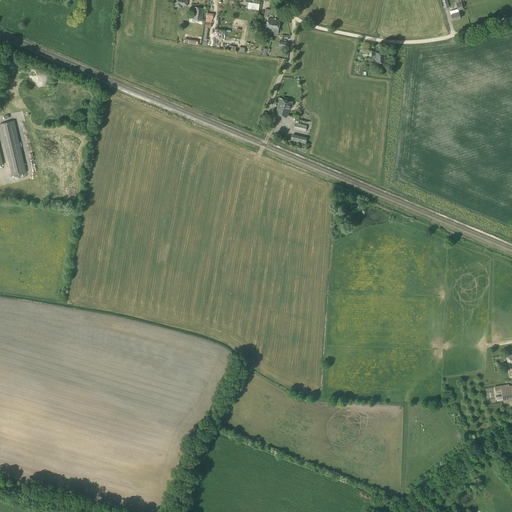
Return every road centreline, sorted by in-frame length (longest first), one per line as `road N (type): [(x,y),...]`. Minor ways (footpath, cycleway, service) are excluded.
road 1 (track): [(284,0),(303,23),(387,41),(435,39),(511,18)]
road 2 (track): [(392,511),(511,434)]
